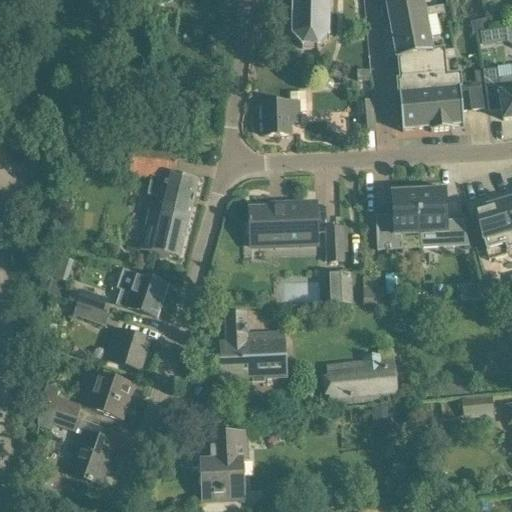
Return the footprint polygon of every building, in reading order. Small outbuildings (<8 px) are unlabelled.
[(302,50),(319,50),(330,39),(330,0),(292,0),(291,39),(302,50)] [(385,0),(397,60),(396,60),(396,61),(398,61),(401,82),(397,83),(399,96),(403,133),(404,133),(404,132),(432,129),(432,132),(431,132),(431,133),(452,131),(452,130),(451,130),(451,127),(462,126),(463,127),(464,127),(460,91),(461,91),(459,78),(447,79),(445,53),(434,54),(427,19),(447,16),(446,8),(426,12),(423,0),(385,0)] [(500,12),(487,15),(490,27),(503,23),(500,12)] [(505,30),(480,34),(482,48),(507,44),(505,30)] [(495,70),(483,72),(489,114),(502,112),(503,122),(511,120),(511,78),(499,81),(498,73),(495,70)] [(481,89),(468,91),(471,113),(485,111),(481,89)] [(263,106),(264,138),(291,137),(290,125),(299,125),(299,117),(306,116),(305,96),(289,96),(290,105),(263,106)] [(356,101),(358,133),(376,132),(373,100),(356,101)] [(130,177),(153,178),(149,196),(161,199),(159,207),(156,206),(154,213),(150,212),(141,251),(180,260),(198,182),(174,177),(178,156),(131,154),(130,177)] [(436,187),(418,188),(418,238),(419,251),(438,250),(469,249),(463,222),(446,222),(445,192),(437,193),(436,187)] [(418,238),(418,188),(400,189),(400,195),(392,195),(393,216),(376,217),(378,253),(401,252),(401,238),(418,238)] [(511,201),(474,213),(486,253),(487,253),(490,263),(508,258),(506,253),(511,251),(511,201)] [(248,222),(248,228),(250,228),(251,248),(271,247),(318,246),(316,205),(284,206),(284,210),(250,211),(250,222),(248,222)] [(326,231),(327,263),(344,263),(342,230),(326,231)] [(122,292),(117,306),(157,320),(167,287),(124,273),(118,291),(122,292)] [(350,277),(330,277),(331,305),(351,305),(350,277)] [(496,289),(487,291),(490,303),(498,301),(496,289)] [(75,305),(102,314),(106,301),(73,290),(69,303),(75,305)] [(363,291),(363,306),(382,306),(382,290),(363,291)] [(108,316),(102,314),(75,305),(71,318),(104,328),(108,316)] [(226,344),(219,345),(221,381),(241,380),(251,379),(251,383),(263,382),(263,379),(285,378),(284,341),(283,341),(283,334),(247,336),(246,314),(225,315),(226,344)] [(106,362),(139,372),(149,342),(116,332),(106,362)] [(330,374),(333,399),(396,394),(395,369),(378,370),(378,357),(363,358),(364,371),(330,374)] [(84,410),(122,423),(135,387),(97,374),(84,410)] [(442,376),(443,395),(469,394),(468,375),(442,376)] [(47,387),(40,407),(77,420),(82,408),(57,399),(60,391),(47,387)] [(460,397),(463,420),(494,416),(492,394),(460,397)] [(77,420),(40,407),(38,428),(52,433),(54,427),(76,435),(81,421),(77,420)] [(390,418),(373,419),(373,431),(390,430),(390,418)] [(68,476),(100,487),(115,445),(83,434),(68,476)] [(201,463),(203,503),(244,501),(242,462),(247,462),(245,435),(213,436),(214,463),(201,463)] [(53,481),(39,479),(38,492),(51,494),(53,481)]
